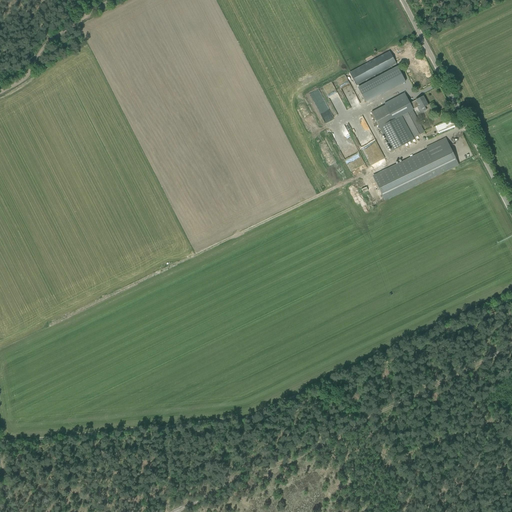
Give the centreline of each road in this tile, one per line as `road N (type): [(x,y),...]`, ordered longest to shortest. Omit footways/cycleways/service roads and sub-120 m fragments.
road 1 (unclassified): [(511,212),(403,0)]
road 2 (track): [(177,511),(236,477),(326,441)]
road 3 (track): [(120,0),(47,43),(31,73),(0,92)]
